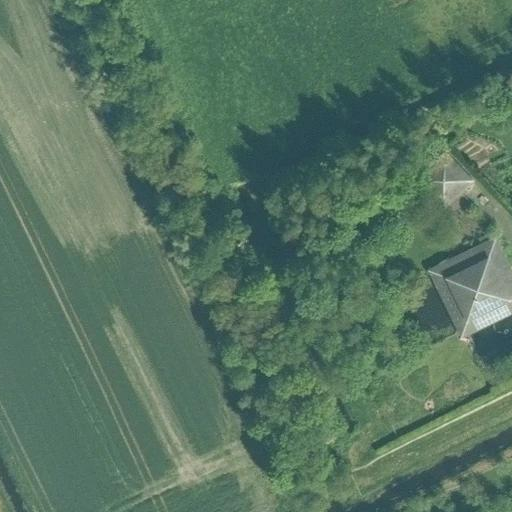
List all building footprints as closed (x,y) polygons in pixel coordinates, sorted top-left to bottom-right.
[(176,0),(184,15),(213,0),(176,0)] [(226,19),(227,19),(218,0),(213,0),(184,15),(194,35),(226,19)] [(393,57),(405,51),(401,42),(420,33),(404,0),(387,0),(381,3),(393,29),(382,35),(393,57)] [(404,0),(420,33),(442,22),(446,31),(459,25),(448,2),(436,8),(432,0),(404,0)] [(194,35),(204,57),(236,41),(226,19),(194,35)] [(322,32),(341,72),(363,61),(367,70),(380,64),(369,41),(357,47),(345,21),(339,24),(338,22),(321,30),(322,32)] [(314,96),(326,90),(322,81),(341,72),(322,32),(302,42),(314,68),(303,73),(314,96)] [(279,96),(282,103),(295,96),(284,74),(273,79),(263,59),(229,76),(238,95),(247,91),(256,108),(279,96)] [(414,178),(443,209),(474,180),(445,149),(414,178)] [(511,312),(511,267),(496,235),(428,268),(462,337),(511,312)] [(478,487),(508,477),(503,462),(473,473),(478,487)]
